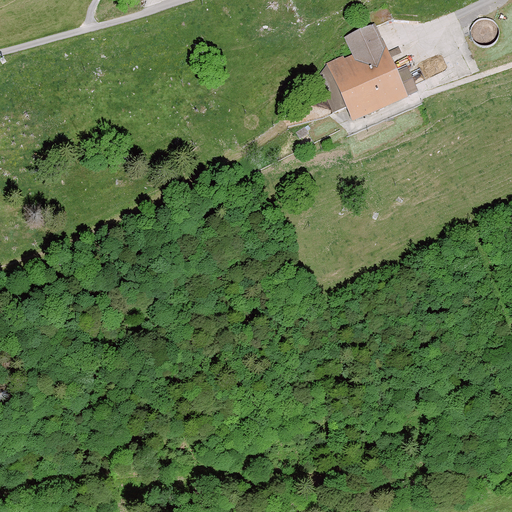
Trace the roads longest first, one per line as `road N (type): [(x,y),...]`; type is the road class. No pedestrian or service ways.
road 1 (track): [(293,511),(341,493),(511,473)]
road 2 (unclassified): [(0,52),(184,0)]
